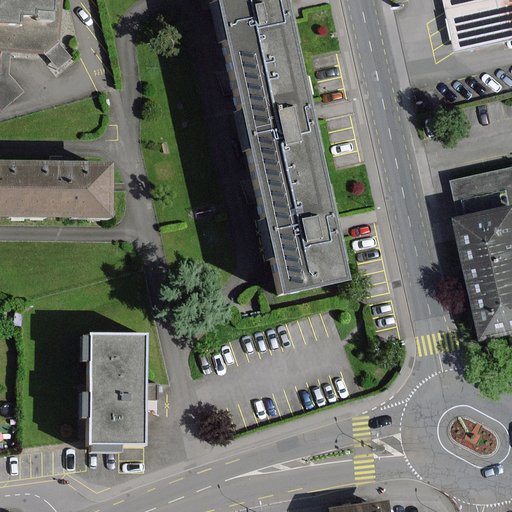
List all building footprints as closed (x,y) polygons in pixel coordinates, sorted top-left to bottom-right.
[(0,0),(0,46),(8,47),(53,51),(57,0),(0,0)] [(212,0),(281,294),(343,280),(353,278),(340,225),(315,115),(290,5),(288,0),(212,0)] [(511,0),(454,0),(463,40),(511,29),(511,0)] [(0,163),(0,208),(112,209),(112,165),(73,164),(2,164),(0,163)] [(481,337),(511,330),(511,170),(453,183),(460,220),(456,220),(481,337)] [(91,335),(89,443),(142,444),(143,401),(158,401),(158,383),(143,382),(144,335),(91,335)] [(389,511),(388,502),(332,510),(332,511),(389,511)]
